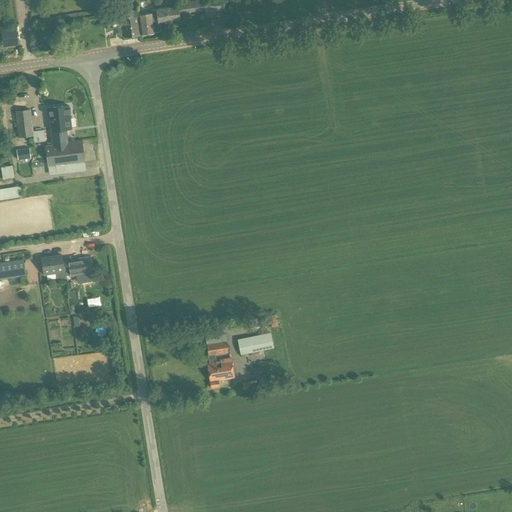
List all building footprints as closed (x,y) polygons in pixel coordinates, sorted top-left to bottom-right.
[(157,12),(139,15),(142,35),(156,33),(155,24),(181,20),(180,15),(204,11),(205,13),(224,10),(222,0),(202,0),(203,0),(178,4),(178,5),(156,9),(157,12)] [(121,3),(117,4),(105,6),(108,28),(119,26),(119,25),(122,25),(120,25),(121,35),(123,35),(123,37),(141,34),(141,35),(142,35),(139,15),(138,9),(122,11),(121,3)] [(49,28),(31,31),(32,37),(50,34),(49,28)] [(3,47),(18,45),(15,29),(6,30),(1,31),(3,47)] [(54,143),(45,144),(48,166),(56,165),(57,174),(86,170),(82,140),(68,141),(66,129),(72,128),(69,105),(47,108),(49,118),(51,118),(54,143)] [(30,110),(16,112),(18,137),(33,136),(30,110)] [(30,160),(29,153),(17,155),(18,162),(30,160)] [(2,165),(3,178),(15,177),(13,164),(2,165)] [(21,184),(0,187),(0,199),(23,196),(21,184)] [(62,254),(41,257),(44,274),(70,270),(70,275),(94,272),(92,256),(63,261),(62,254)] [(23,260),(0,263),(0,279),(26,276),(23,260)] [(275,315),(259,319),(262,331),(278,326),(275,315)] [(270,333),(239,339),(241,353),(273,347),(270,333)] [(226,334),(206,337),(210,362),(208,362),(210,381),(218,380),(234,378),(231,357),(220,359),(220,361),(217,361),(216,354),(228,352),(226,334)] [(251,381),(242,383),(243,390),(252,388),(251,381)]
